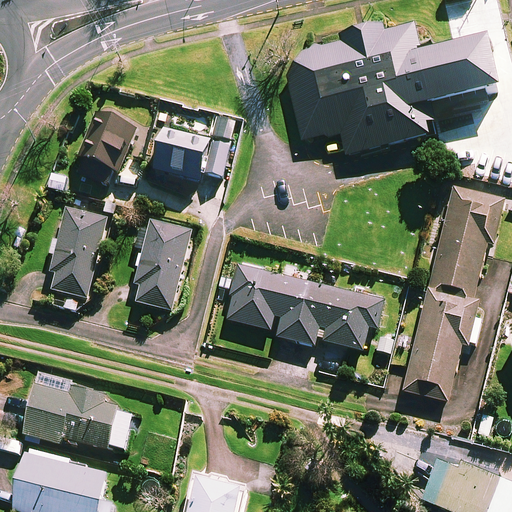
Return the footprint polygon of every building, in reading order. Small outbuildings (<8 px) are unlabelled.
[(342,47),(283,60),(302,145),(325,140),(330,142),(342,140),(346,160),(431,141),(428,128),(437,126),(433,112),(501,96),(489,45),(423,60),(416,30),(387,37),(385,30),(340,40),(342,47)] [(511,139),(511,101),(503,104),(511,139)] [(173,110),(156,107),(153,128),(170,130),(173,110)] [(77,176),(108,190),(113,178),(116,180),(137,134),(98,117),(78,162),(82,164),(77,176)] [(156,177),(203,186),(204,178),(223,182),(230,146),(165,133),(156,177)] [(68,180),(50,177),(47,194),(65,197),(68,180)] [(455,193),(453,202),(445,200),(439,221),(447,223),(404,395),(449,406),(464,348),(476,352),(487,310),(474,307),(489,248),(495,250),(506,206),(455,193)] [(58,276),(53,296),(67,300),(65,311),(78,315),(81,303),(88,305),(108,224),(68,214),(53,275),(58,276)] [(193,235),(152,226),(138,285),(142,286),(137,307),(174,315),(193,235)] [(238,281),(223,278),(219,293),(234,297),(228,324),(280,337),(278,341),(316,351),(317,344),(365,356),(371,332),(379,335),(387,306),(241,269),(238,281)] [(396,344),(381,340),(377,355),(393,359),(396,344)] [(121,406),(64,393),(63,399),(38,393),(27,443),(63,451),(64,444),(110,454),(121,406)] [(110,483),(27,465),(16,511),(113,511),(104,510),(110,483)] [(460,475),(441,467),(424,507),(437,511),(511,511),(511,489),(463,469),(460,475)] [(240,511),(245,495),(198,484),(190,511),(240,511)]
